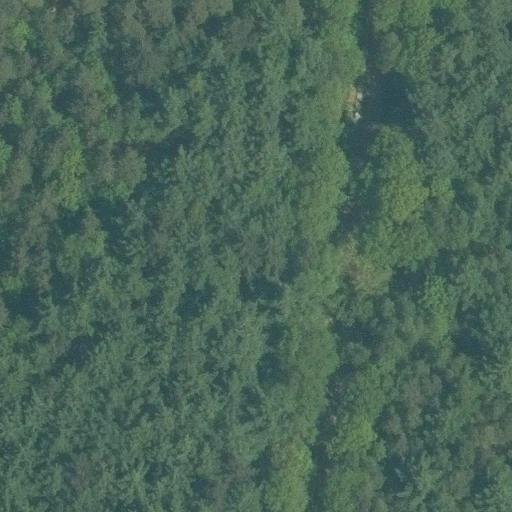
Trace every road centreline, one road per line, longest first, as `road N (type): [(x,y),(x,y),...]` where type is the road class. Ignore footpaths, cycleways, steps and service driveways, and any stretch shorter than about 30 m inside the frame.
road 1 (track): [(323,511),(357,216)]
road 2 (track): [(357,216),(384,0)]
